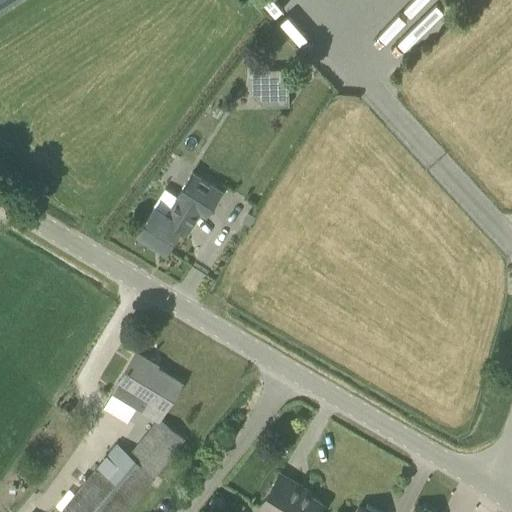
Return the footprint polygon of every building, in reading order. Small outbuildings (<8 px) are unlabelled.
[(396,48),(449,3),(445,0),(361,0),(370,9),(365,13),(396,48)] [(288,68),(251,69),(251,94),(263,105),(289,104),(288,68)] [(192,169),(165,212),(155,206),(139,231),(166,248),(181,224),(188,228),(201,208),(207,211),(222,188),(211,181),(210,184),(199,177),(201,175),(192,169)] [(142,409),(150,397),(166,407),(182,382),(157,367),(158,364),(136,351),(120,379),(112,391),(142,409)] [(116,444),(76,492),(59,511),(122,511),(184,438),(160,418),(158,417),(157,419),(129,453),(116,444)] [(279,472),(262,504),(274,511),(273,511),(318,511),(323,504),(309,495),(311,491),(279,472)]
